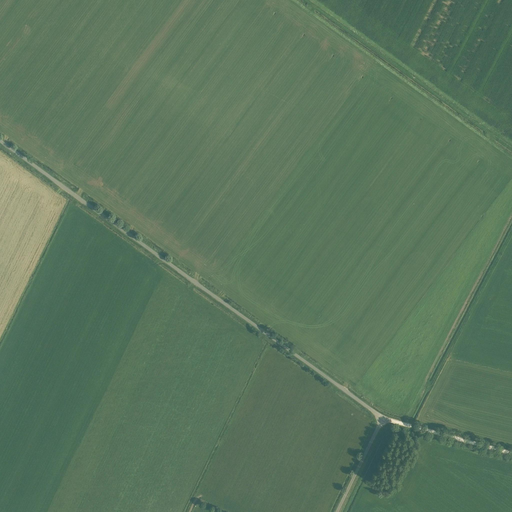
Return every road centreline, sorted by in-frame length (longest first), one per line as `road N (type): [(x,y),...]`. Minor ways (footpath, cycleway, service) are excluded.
road 1 (unclassified): [(381,418),(0,140)]
road 2 (unclassified): [(511,453),(381,418)]
